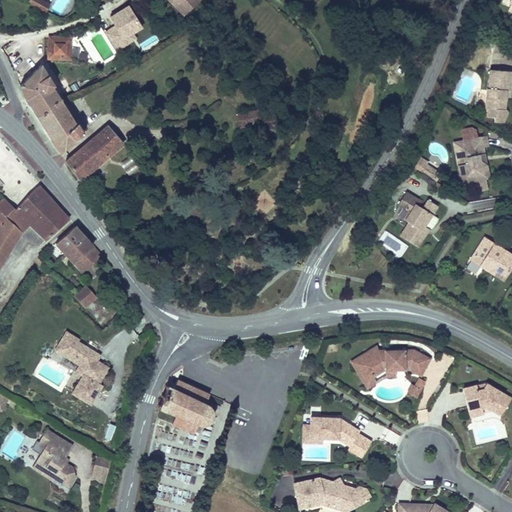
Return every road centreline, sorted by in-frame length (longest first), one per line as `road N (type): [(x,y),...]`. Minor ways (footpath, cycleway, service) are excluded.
road 1 (tertiary): [(462,0),(407,126),(333,238)]
road 2 (tertiary): [(13,126),(138,288)]
road 3 (tertiary): [(161,369),(124,511)]
road 4 (unknown): [(0,48),(54,38),(135,0)]
road 5 (tertiary): [(307,323),(384,314),(446,323)]
road 6 (tertiary): [(446,323),(392,305),(318,310)]
